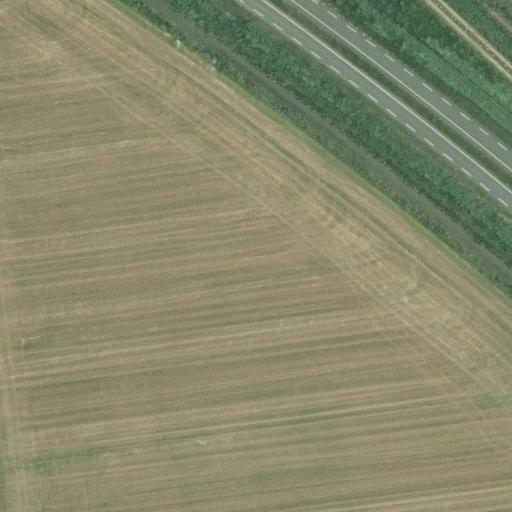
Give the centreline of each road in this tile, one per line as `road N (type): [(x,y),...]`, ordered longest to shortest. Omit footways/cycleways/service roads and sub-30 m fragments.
road 1 (primary): [(247,0),(511,204)]
road 2 (primary): [(511,166),(304,0)]
